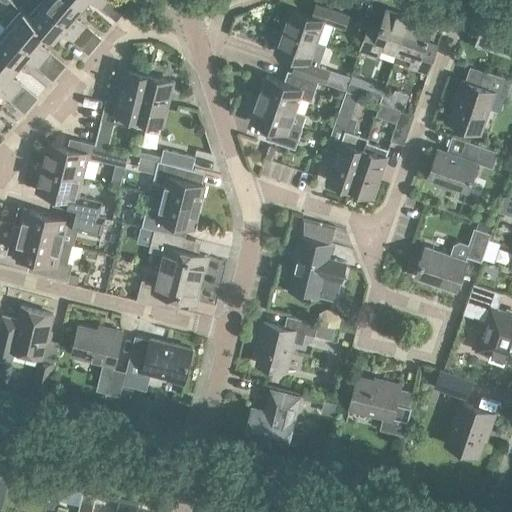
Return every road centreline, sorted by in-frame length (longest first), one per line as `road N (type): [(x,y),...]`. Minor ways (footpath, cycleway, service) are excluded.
road 1 (residential): [(0,159),(116,37),(158,33),(204,64)]
road 2 (residential): [(464,0),(392,207),(373,231)]
road 3 (residential): [(227,334),(0,275)]
road 4 (residential): [(227,334),(185,511)]
road 5 (residential): [(376,293),(364,341),(433,362),(447,315)]
road 6 (residential): [(247,188),(252,241),(227,334)]
road 7 (residential): [(373,231),(247,188)]
road 8 (residential): [(204,64),(247,188)]
